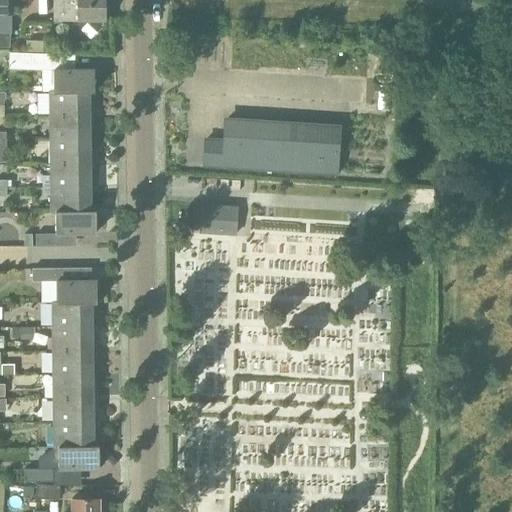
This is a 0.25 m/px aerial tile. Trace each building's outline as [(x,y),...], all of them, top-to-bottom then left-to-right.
[(0,0),(0,15),(13,15),(12,0),(0,0)] [(78,22),(105,22),(104,0),(53,0),(53,21),(78,21),(78,22)] [(0,47),(10,48),(11,34),(0,33),(0,47)] [(94,93),(93,70),(75,70),(75,55),(9,53),(9,69),(43,70),(43,84),(43,93),(49,93),(54,92),(89,92),(89,93),(94,93)] [(54,92),(49,93),(49,116),(89,115),(89,108),(91,107),(89,96),(89,93),(89,92),(54,92)] [(89,115),(49,116),(49,140),(89,140),(89,136),(91,124),(89,124),(89,115)] [(223,142),(221,168),(334,175),(336,176),(339,129),(225,122),(223,142)] [(89,140),(49,140),(50,165),(90,164),(90,156),(92,155),(89,144),(89,140)] [(223,142),(205,141),(203,167),(221,168),(223,142)] [(90,164),(50,165),(50,189),(90,188),(90,184),(92,172),(90,172),(90,164)] [(90,188),(50,189),(50,213),(55,213),(55,212),(90,212),(90,211),(90,203),(92,203),(90,192),(90,188)] [(236,234),(237,209),(214,207),(213,213),(201,212),(200,232),(236,234)] [(70,246),(69,234),(95,234),(95,211),(90,211),(90,212),(55,212),(55,213),(55,234),(35,235),(36,247),(70,246)] [(32,247),(32,235),(23,235),(24,247),(32,247)] [(32,282),(42,281),(52,281),(52,269),(32,269),(32,282)] [(91,303),(96,303),(96,280),(56,281),(56,302),(56,303),(91,303)] [(56,303),(56,302),(51,302),(52,327),(92,327),(92,323),(94,311),(92,311),(91,303),(56,303)] [(92,327),(52,327),(52,351),(92,350),(92,342),(94,342),(92,330),(92,327)] [(92,350),(52,351),(52,375),(92,375),(92,371),(94,359),(92,359),(92,350)] [(92,378),(92,375),(52,375),(53,399),(93,399),(93,390),(95,390),(92,378)] [(53,399),(53,423),(93,422),(93,419),(95,407),(93,407),(93,399),(53,399)] [(93,422),(53,423),(53,448),(58,448),(58,447),(93,447),(93,446),(93,438),(95,438),(93,426),(93,422)] [(58,447),(58,448),(58,469),(98,469),(98,446),(93,446),(93,447),(58,447)] [(53,481),(53,468),(24,469),(25,482),(53,481)] [(36,485),(35,497),(57,499),(58,486),(36,485)] [(71,511),(98,511),(99,499),(72,499),(71,511)]
